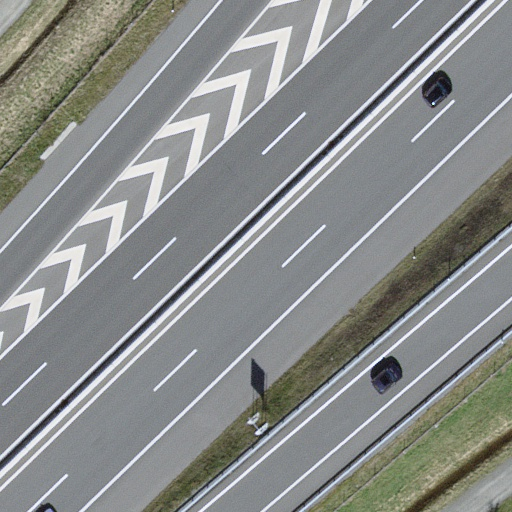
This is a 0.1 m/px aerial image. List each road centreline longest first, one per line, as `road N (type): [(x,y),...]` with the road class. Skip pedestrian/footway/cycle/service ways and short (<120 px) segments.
road 1 (motorway): [(28,511),(511,44)]
road 2 (motorway): [(418,0),(0,404)]
road 3 (motorway): [(244,0),(0,285)]
road 4 (motorway): [(232,511),(511,274)]
